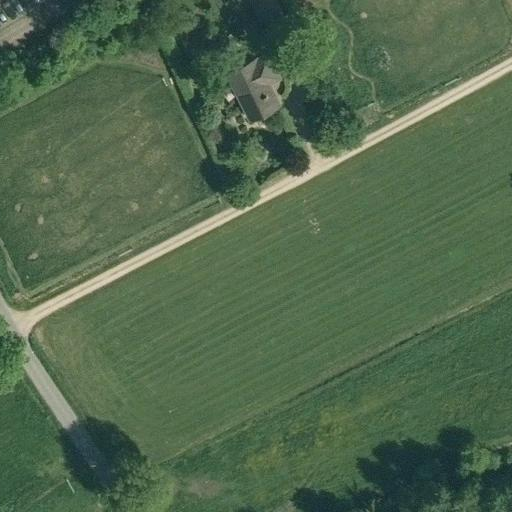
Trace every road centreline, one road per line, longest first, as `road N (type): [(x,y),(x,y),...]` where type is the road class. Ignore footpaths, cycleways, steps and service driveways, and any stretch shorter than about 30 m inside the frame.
road 1 (unclassified): [(7,326),(511,60)]
road 2 (unclassified): [(7,326),(132,511)]
